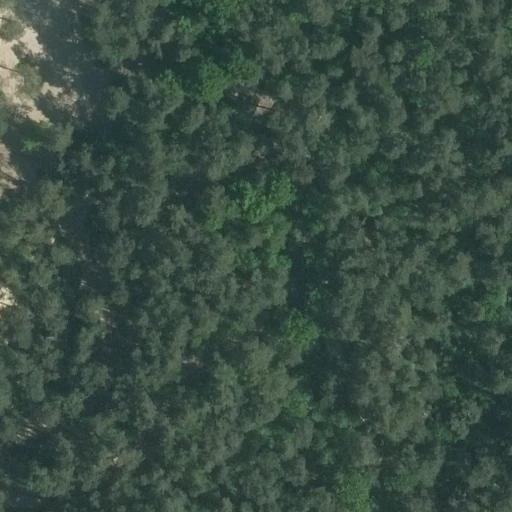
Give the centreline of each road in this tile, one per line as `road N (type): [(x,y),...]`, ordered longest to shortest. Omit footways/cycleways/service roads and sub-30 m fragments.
road 1 (track): [(0,55),(140,72),(195,91)]
road 2 (track): [(7,140),(13,82),(0,10)]
